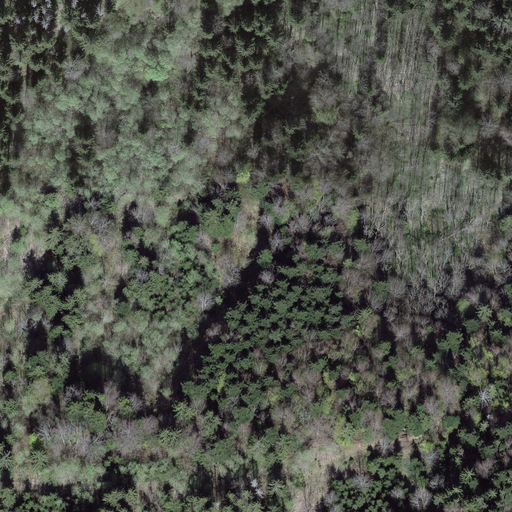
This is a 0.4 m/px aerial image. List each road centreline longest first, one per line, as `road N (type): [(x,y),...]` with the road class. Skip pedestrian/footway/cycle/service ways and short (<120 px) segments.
road 1 (track): [(317,482),(0,490)]
road 2 (track): [(299,511),(345,456),(419,438),(511,382)]
road 3 (track): [(379,208),(511,217)]
